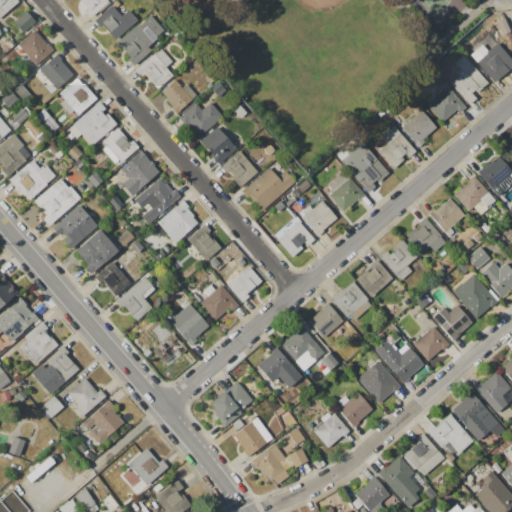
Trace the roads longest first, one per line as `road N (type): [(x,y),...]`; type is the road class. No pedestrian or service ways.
road 1 (residential): [(163,409),(511,104)]
road 2 (residential): [(43,0),(297,292)]
road 3 (secondary): [(0,219),(244,511)]
road 4 (residential): [(256,511),(342,469),(511,322)]
